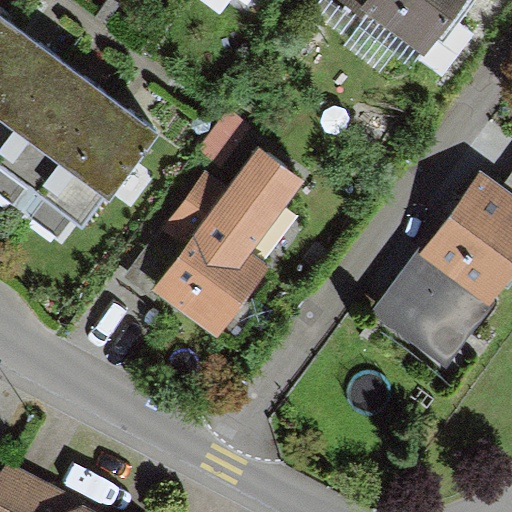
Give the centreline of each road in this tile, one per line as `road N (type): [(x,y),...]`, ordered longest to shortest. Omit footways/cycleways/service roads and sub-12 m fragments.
road 1 (residential): [(228,458),(511,69)]
road 2 (residential): [(228,458),(0,323)]
